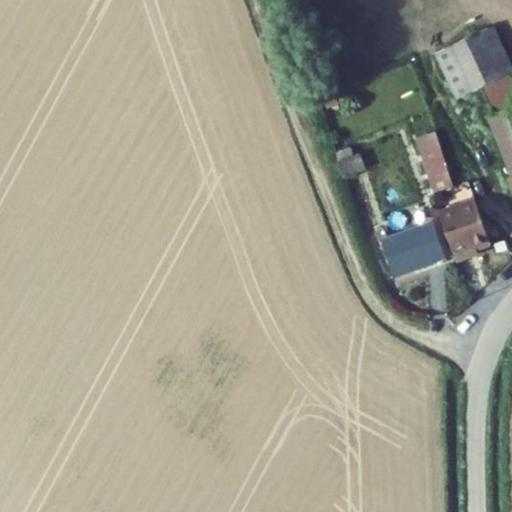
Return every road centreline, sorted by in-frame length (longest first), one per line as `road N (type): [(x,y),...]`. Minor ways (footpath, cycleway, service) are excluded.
road 1 (track): [(265,0),(365,263),(416,317),(489,351)]
road 2 (residential): [(511,308),(483,368),(479,511)]
